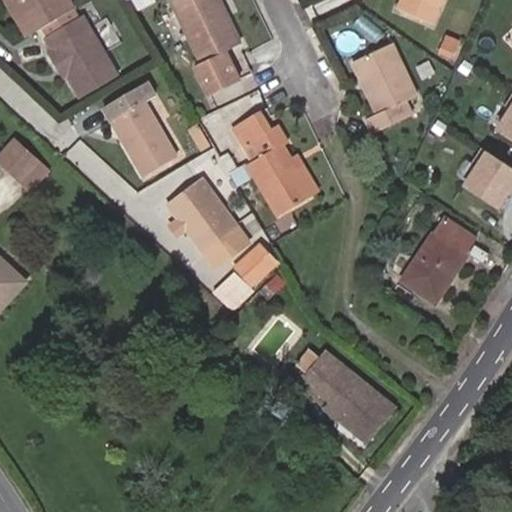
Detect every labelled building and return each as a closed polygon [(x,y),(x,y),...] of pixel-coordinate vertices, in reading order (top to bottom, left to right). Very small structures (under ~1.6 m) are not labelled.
[(2,0),(26,38),(41,29),(75,9),(69,0),(2,0)] [(242,45),(220,0),(168,0),(200,64),(193,67),(208,96),(239,81),(226,53),(242,45)] [(433,25),(443,0),(401,0),(397,9),(433,25)] [(119,77),(84,16),(80,18),(75,9),(41,29),(47,38),(45,39),(51,50),(46,52),(59,72),(63,70),(68,79),(80,100),(119,77)] [(450,57),(457,39),(442,33),(435,50),(450,57)] [(418,97),(393,44),(353,63),(377,115),(365,121),(373,135),(413,116),(407,102),(418,97)] [(68,79),(63,70),(59,72),(64,82),(68,79)] [(178,158),(146,104),(156,97),(148,82),(103,109),(111,123),(116,121),(129,141),(124,144),(144,178),(178,158)] [(511,105),(496,130),(511,139),(511,105)] [(313,195),(292,159),(285,146),(288,144),(279,127),(270,132),(260,116),(234,132),(252,163),(247,166),(253,177),(277,217),(313,195)] [(129,141),(116,121),(111,123),(124,144),(129,141)] [(197,151),(208,145),(196,124),(185,130),(197,151)] [(47,172),(15,142),(0,158),(0,161),(31,190),(47,172)] [(511,192),(511,166),(487,150),(464,186),(501,209),(511,192)] [(253,177),(247,166),(239,172),(228,154),(221,159),(237,187),(253,177)] [(320,192),(298,156),(292,159),(313,195),(320,192)] [(252,245),(203,178),(167,205),(216,272),(252,245)] [(436,304),(468,257),(465,255),(477,238),(446,218),(435,235),(434,234),(402,282),(436,304)] [(252,287),(278,264),(261,245),(235,269),(252,287)] [(0,311),(26,283),(0,259),(0,311)] [(345,426),(349,422),(372,441),(397,410),(325,352),(305,377),(316,386),(314,388),(330,402),(324,409),(345,426)] [(345,426),(369,445),(372,441),(349,422),(345,426)]
